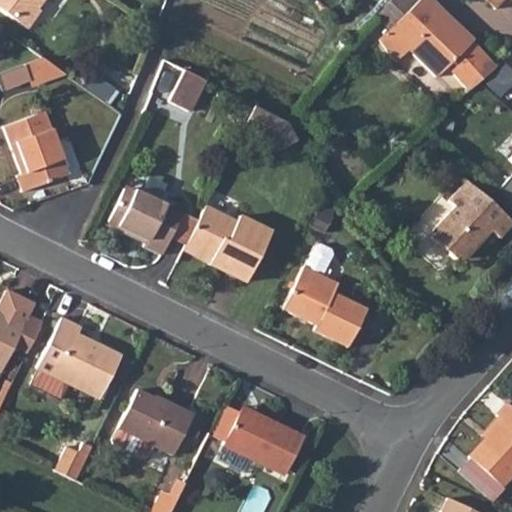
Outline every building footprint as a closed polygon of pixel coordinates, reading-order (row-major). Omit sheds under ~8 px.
[(0,0),(0,10),(30,32),(42,13),(37,9),(43,0),(0,0)] [(406,46),(418,34),(447,62),(444,66),(467,89),(493,70),(469,42),(465,45),(422,0),(387,0),(374,14),(406,46)] [(24,64),(29,79),(57,67),(44,57),(24,64)] [(464,92),(511,136),(511,135),(511,88),(505,82),(511,77),(500,65),(493,70),(467,89),(464,92)] [(205,78),(185,67),(168,98),(188,109),(205,78)] [(242,125),(261,135),(276,157),(297,145),(284,120),(252,103),(242,125)] [(5,125),(21,173),(16,175),(21,193),(68,176),(46,110),(5,125)] [(508,221),(461,180),(443,202),(450,208),(428,234),(429,241),(446,255),(452,260),(459,260),(475,241),(481,233),(485,229),(494,237),(508,221)] [(107,223),(145,241),(141,247),(159,256),(179,214),(124,186),(107,223)] [(184,244),(210,258),(208,263),(245,282),(269,232),(235,217),(233,222),(202,207),(184,244)] [(284,304),(317,321),(314,327),(349,343),(367,305),(333,289),(337,280),(323,273),(333,251),(331,247),(320,242),(316,243),(306,265),(304,264),(284,304)] [(0,363),(6,352),(19,358),(37,321),(23,314),(29,303),(1,289),(0,291),(0,363)] [(74,327),(57,319),(32,368),(35,369),(27,385),(56,400),(64,384),(95,399),(116,357),(70,334),(74,327)] [(159,401),(134,389),(110,437),(111,441),(139,455),(143,454),(148,443),(168,453),(189,412),(161,398),(159,401)] [(470,457),(502,485),(511,473),(511,408),(506,403),(493,416),(500,421),(470,457)] [(216,447),(276,475),(294,437),(259,421),(255,426),(232,414),(216,447)] [(77,443),(66,437),(62,446),(73,452),(77,443)] [(86,447),(77,443),(73,452),(62,446),(50,471),(70,481),(86,447)] [(435,511),(465,511),(441,501),(435,511)]
